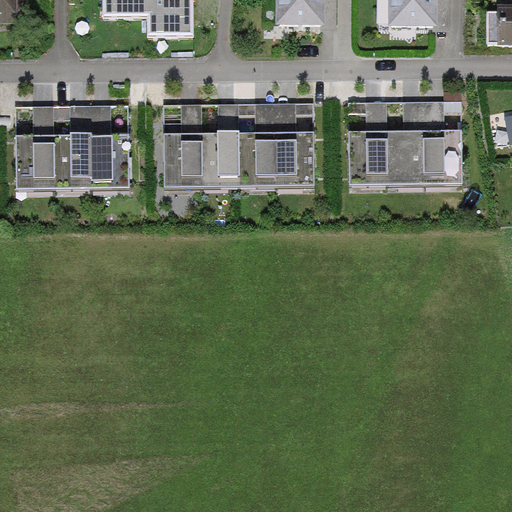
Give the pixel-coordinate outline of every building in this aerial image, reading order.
[(0,0),(0,24),(17,25),(17,14),(23,15),(23,0),(0,0)] [(105,0),(105,14),(151,14),(151,35),(194,35),(193,0),(105,0)] [(337,0),(276,0),(277,27),(322,27),(322,32),(338,32),(337,0)] [(389,0),(390,26),(435,26),(435,32),(450,32),(449,0),(389,0)] [(511,48),(511,9),(499,10),(499,15),(490,15),(490,43),(498,43),(498,49),(511,48)] [(462,103),(350,105),(351,189),(463,187),(462,103)] [(315,104),(165,107),(167,191),(316,188),(315,104)] [(16,109),(18,192),(130,190),(129,107),(16,109)]
